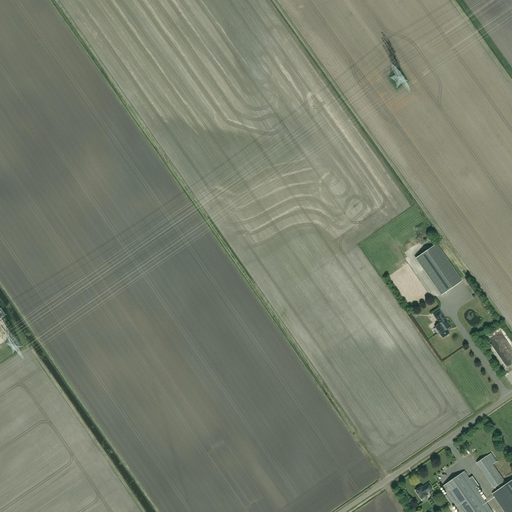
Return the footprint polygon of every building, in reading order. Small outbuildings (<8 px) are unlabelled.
[(415,258),(441,294),(441,295),(462,281),(436,244),(415,258)] [(440,333),(439,335),(440,336),(441,336),(443,338),(446,336),(447,336),(448,335),(448,334),(449,333),(447,330),(448,329),(448,328),(451,326),(446,319),(445,320),(439,311),(434,315),(438,322),(440,323),(435,327),(440,333)] [(487,456),(493,464),(497,462),(491,453),(487,456)] [(504,482),(487,457),(476,464),(494,489),(504,482)] [(491,511),(464,472),(442,487),(447,495),(445,496),(448,500),(450,498),(458,511),(491,511)] [(511,511),(511,480),(492,494),(504,511),(511,511)] [(428,484),(423,488),(422,486),(415,491),(421,499),(427,495),(427,493),(432,490),(428,484)]
